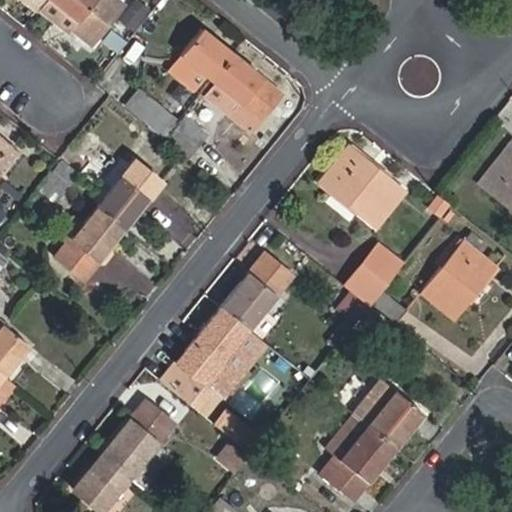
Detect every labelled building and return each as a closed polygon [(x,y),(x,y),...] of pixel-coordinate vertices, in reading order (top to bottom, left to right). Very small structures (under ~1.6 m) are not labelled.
[(21,0),(36,12),(44,0),(21,0)] [(47,0),(39,11),(68,34),(71,31),(77,23),(96,39),(124,4),(118,0),(47,0)] [(139,0),(131,0),(113,29),(129,39),(149,6),(139,0)] [(71,31),(91,46),(96,39),(77,23),(71,31)] [(211,81),(232,54),(200,28),(179,54),(211,81)] [(112,30),(102,42),(119,55),(129,43),(112,30)] [(179,54),(171,64),(204,90),(211,81),(179,54)] [(281,94),(232,54),(211,81),(260,120),(281,94)] [(137,88),(123,110),(163,135),(177,113),(137,88)] [(184,115),(163,141),(182,156),(203,130),(184,115)] [(0,172),(18,151),(0,136),(0,172)] [(511,141),(511,142),(478,183),(509,207),(511,203),(511,141)] [(403,193),(347,148),(320,181),(376,227),(403,193)] [(79,174),(59,158),(50,169),(70,186),(79,174)] [(133,160),(95,206),(123,228),(160,181),(133,160)] [(70,186),(50,169),(35,188),(51,202),(55,204),(70,186)] [(51,202),(35,188),(25,200),(41,213),(51,202)] [(451,205),(437,194),(425,209),(439,220),(451,205)] [(123,228),(95,206),(54,255),(83,278),(123,228)] [(0,226),(9,216),(0,208),(0,226)] [(463,238),(418,294),(453,322),(497,266),(463,238)] [(263,251),(219,306),(248,330),(292,275),(263,251)] [(0,269),(8,259),(0,252),(0,269)] [(362,264),(344,286),(369,306),(381,291),(387,284),(362,264)] [(369,306),(390,322),(395,326),(407,312),(381,291),(369,306)] [(248,330),(219,306),(173,364),(201,387),(214,371),(235,345),(248,330)] [(369,306),(359,318),(380,335),(390,322),(369,306)] [(254,330),(263,337),(272,326),(263,319),(254,330)] [(390,322),(380,335),(386,339),(396,327),(395,326),(390,322)] [(0,372),(5,377),(29,346),(0,324),(0,323),(0,372)] [(235,345),(214,371),(224,379),(246,353),(235,345)] [(0,403),(15,385),(5,377),(0,383),(0,403)] [(384,399),(391,390),(375,378),(368,387),(384,399)] [(364,424),(394,449),(422,414),(391,390),(384,399),(368,387),(348,411),(352,414),(364,424)] [(143,401),(100,454),(129,478),(158,442),(172,424),(143,401)] [(227,408),(215,423),(232,437),(216,457),(233,470),(261,435),(227,408)] [(353,500),(394,449),(364,424),(352,414),(334,437),(346,446),(336,458),(333,457),(320,473),(353,500)] [(158,442),(129,478),(145,491),(173,455),(158,442)] [(101,511),(129,478),(100,454),(72,490),(99,511),(101,511)] [(234,511),(236,506),(217,498),(211,511),(234,511)]
